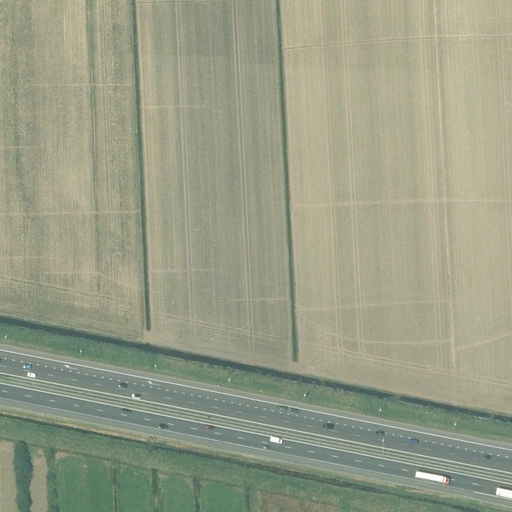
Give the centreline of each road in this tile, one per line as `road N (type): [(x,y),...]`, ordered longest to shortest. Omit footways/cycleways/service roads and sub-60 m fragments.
road 1 (motorway): [(0,390),(511,492)]
road 2 (motorway): [(511,466),(0,366)]
